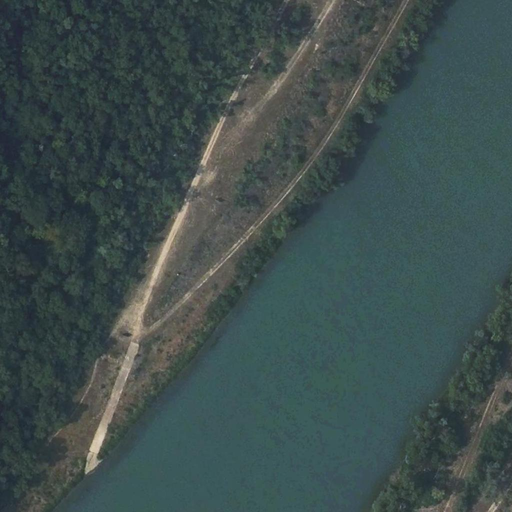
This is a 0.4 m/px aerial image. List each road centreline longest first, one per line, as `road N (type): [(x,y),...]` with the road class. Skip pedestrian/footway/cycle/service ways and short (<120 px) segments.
road 1 (track): [(135,343),(219,119),(285,0)]
road 2 (track): [(332,0),(283,76),(198,174)]
road 3 (track): [(445,511),(511,348)]
